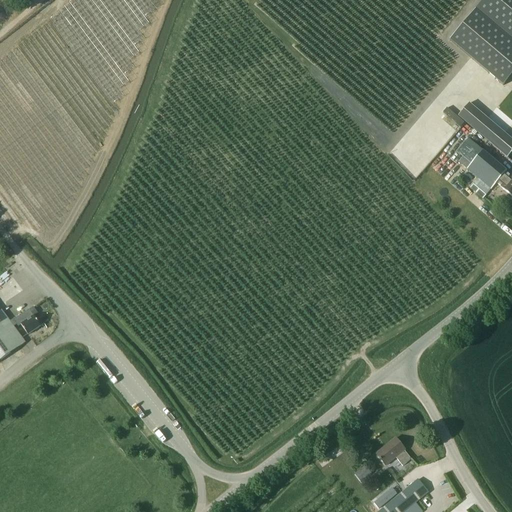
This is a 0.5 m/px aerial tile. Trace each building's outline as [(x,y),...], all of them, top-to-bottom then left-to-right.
[(511,0),(484,0),(477,9),(511,39),(511,0)] [(503,86),(511,75),(511,40),(476,10),(450,41),(503,86)] [(458,117),(488,143),(507,159),(511,153),(511,140),(500,130),(469,104),(458,117)] [(396,163),(415,179),(458,130),(450,124),(418,160),(407,151),(396,163)] [(511,178),(506,173),(507,171),(483,151),(468,139),(457,152),(463,157),(458,163),(467,170),(491,190),(496,184),(503,189),(503,190),(511,197),(511,178)] [(0,361),(20,348),(26,343),(14,327),(17,325),(18,327),(21,326),(28,335),(41,327),(35,318),(39,315),(34,307),(15,319),(10,322),(2,311),(0,312),(0,361)] [(114,384),(119,380),(103,360),(98,364),(114,384)] [(404,452),(405,451),(396,440),(376,455),(385,467),(396,458),(402,467),(411,460),(404,452)] [(416,503),(428,493),(418,480),(392,501),(379,511),(421,511),(423,511),(416,503)] [(374,503),(379,509),(396,495),(391,489),(374,503)]
